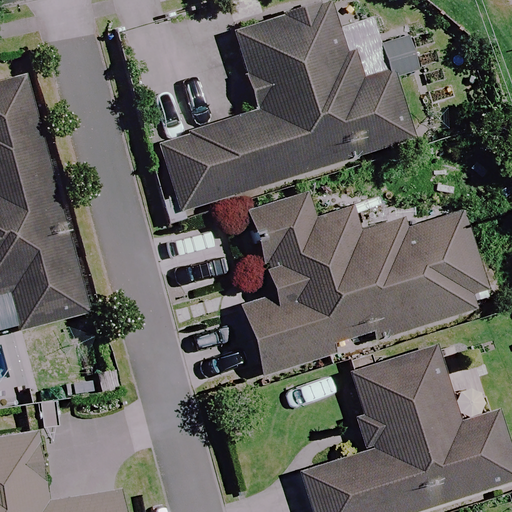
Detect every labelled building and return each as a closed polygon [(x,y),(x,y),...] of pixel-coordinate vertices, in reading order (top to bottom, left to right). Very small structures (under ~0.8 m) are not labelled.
[(379,77),(358,84),(349,55),(338,59),(322,8),(226,39),(251,118),(153,149),(174,215),(406,142),(388,83),(408,76),(397,40),(370,49),(379,77)] [(0,338),(81,317),(16,70),(0,73),(0,338)] [(308,224),(299,197),(240,215),(267,304),(238,313),(258,376),(484,306),(457,217),(397,235),(393,222),(353,234),(346,212),(308,224)] [(455,428),(431,351),(343,378),(367,455),(295,477),(306,511),(415,511),(511,482),(491,417),(455,428)] [(316,376),(274,390),(285,422),(327,408),(316,376)] [(37,508),(27,436),(0,440),(0,511),(116,511),(114,496),(37,508)]
